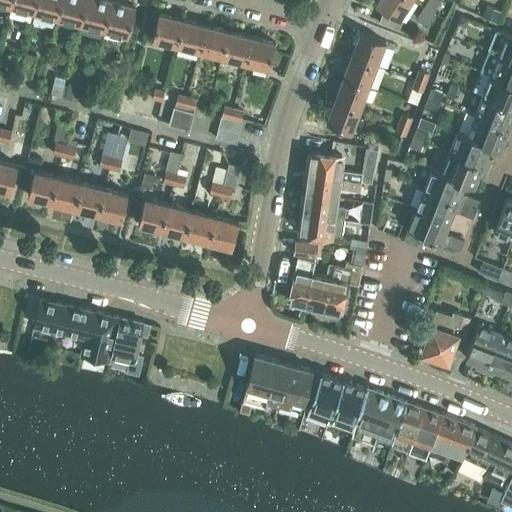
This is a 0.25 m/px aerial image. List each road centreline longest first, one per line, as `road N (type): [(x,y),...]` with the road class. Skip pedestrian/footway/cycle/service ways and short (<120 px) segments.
road 1 (residential): [(247,326),(283,130),(322,23)]
road 2 (tertiary): [(247,326),(0,259)]
road 3 (tertiary): [(511,416),(374,362)]
road 4 (tertiary): [(374,362),(247,326)]
